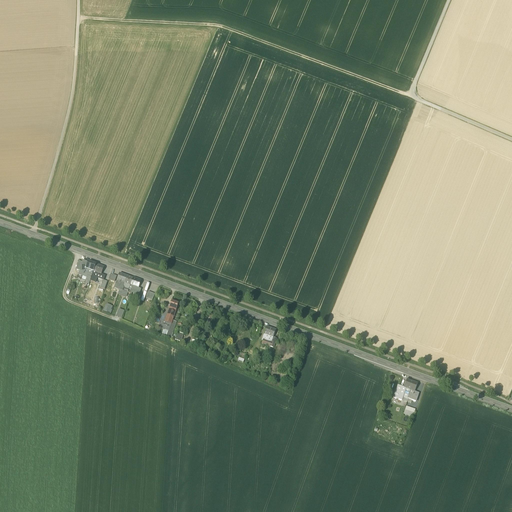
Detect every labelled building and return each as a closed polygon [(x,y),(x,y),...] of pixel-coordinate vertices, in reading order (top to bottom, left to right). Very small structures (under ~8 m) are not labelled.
[(91,279),(92,275),(85,273),(86,269),(85,269),(88,263),(82,261),(82,263),(79,271),(78,274),(87,278),(91,279)] [(85,269),(86,269),(93,272),(96,265),(88,262),(88,263),(85,269)] [(93,272),(97,274),(98,274),(101,275),(104,268),(96,265),(93,272)] [(117,281),(124,284),(127,277),(119,274),(117,281)] [(127,277),(124,284),(130,286),(133,279),(127,277)] [(133,279),(130,286),(138,289),(138,288),(138,289),(141,282),(133,279)] [(123,287),(124,284),(117,281),(114,288),(123,291),(124,288),(123,287)] [(141,290),(138,289),(138,288),(138,289),(130,286),(129,290),(128,289),(127,293),(131,294),(131,295),(132,294),(132,292),(139,295),(141,290)] [(146,299),(152,301),(154,295),(148,292),(146,299)] [(170,307),(169,310),(176,312),(179,304),(172,301),(170,307)] [(111,313),(113,306),(106,304),(104,311),(111,313)] [(122,318),(125,311),(119,309),(116,316),(122,318)] [(165,323),(169,311),(165,310),(164,309),(160,322),(165,323)] [(173,321),(176,312),(169,310),(169,311),(165,323),(170,325),(171,326),(173,321)] [(167,335),(171,337),(176,322),(173,321),(171,326),(170,325),(169,330),(167,335)] [(169,330),(170,325),(165,323),(160,322),(159,326),(169,330)] [(266,328),(264,335),(273,338),(275,332),(275,331),(266,328)] [(175,341),(181,343),(183,336),(177,334),(175,341)] [(261,345),(266,346),(270,348),(273,349),(276,340),(273,338),(264,335),(262,341),(263,342),(261,345)] [(256,359),(262,361),(264,354),(258,352),(256,359)] [(404,388),(406,389),(410,391),(414,392),(417,384),(406,380),(404,388)] [(393,398),(402,401),(403,397),(406,389),(404,388),(398,386),(393,398)] [(414,392),(410,391),(407,399),(416,402),(418,394),(414,392)] [(404,414),(412,417),(415,410),(406,407),(404,414)]
